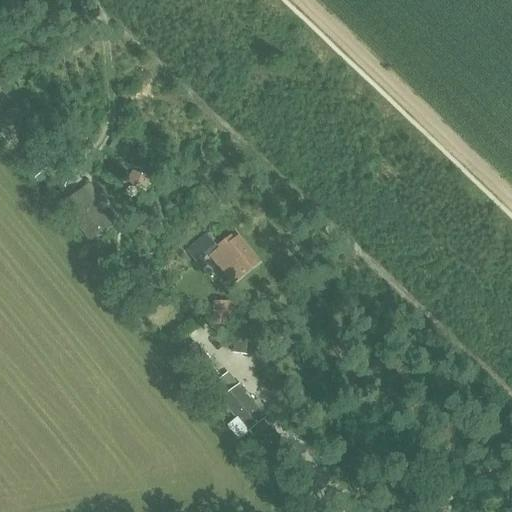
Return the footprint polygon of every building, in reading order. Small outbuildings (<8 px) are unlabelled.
[(90,239),(105,229),(80,196),(64,207),(90,239)] [(205,253),(215,245),(206,234),(196,243),(205,253)] [(231,237),(219,246),(221,248),(212,256),(234,283),(259,262),(239,237),(234,241),(231,237)] [(146,275),(138,265),(118,280),(125,290),(146,275)] [(236,388),(226,375),(212,386),(253,436),(268,424),(238,386),(236,388)]
